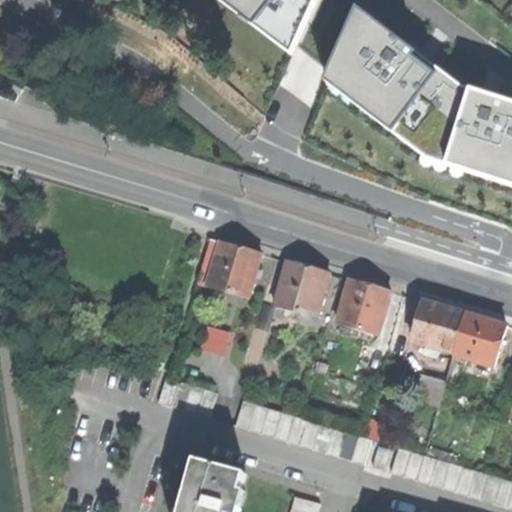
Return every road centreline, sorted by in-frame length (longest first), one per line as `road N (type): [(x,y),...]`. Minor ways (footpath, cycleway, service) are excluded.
road 1 (residential): [(486,290),(498,236),(269,159),(123,51),(30,0)]
road 2 (secondary): [(0,141),(486,290)]
road 3 (residential): [(441,511),(173,431),(147,454),(133,511)]
